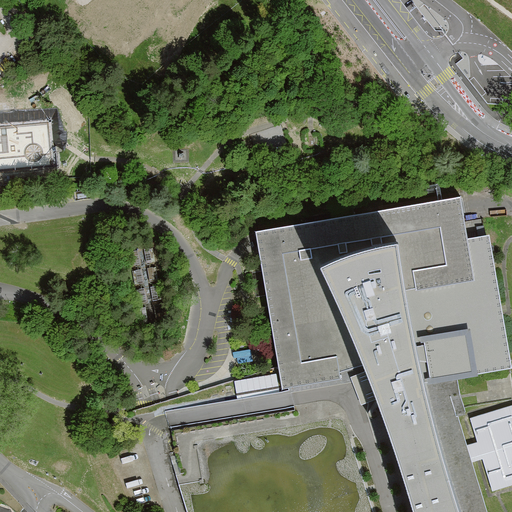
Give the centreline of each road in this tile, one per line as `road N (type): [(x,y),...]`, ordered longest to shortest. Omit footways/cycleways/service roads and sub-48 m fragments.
road 1 (primary): [(358,0),(446,113),(511,159)]
road 2 (primary): [(511,139),(471,111),(388,0)]
